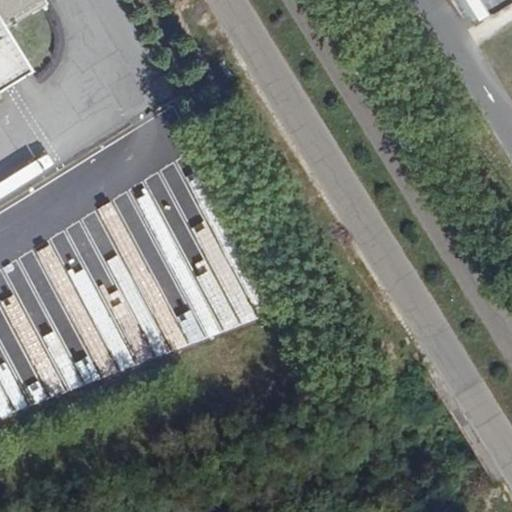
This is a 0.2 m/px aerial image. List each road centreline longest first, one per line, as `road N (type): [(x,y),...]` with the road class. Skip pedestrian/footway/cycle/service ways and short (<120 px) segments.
road 1 (tertiary): [(228,0),(511,460)]
road 2 (tertiary): [(511,332),(306,0)]
road 3 (unknown): [(82,0),(97,60),(91,90),(64,119),(0,161)]
